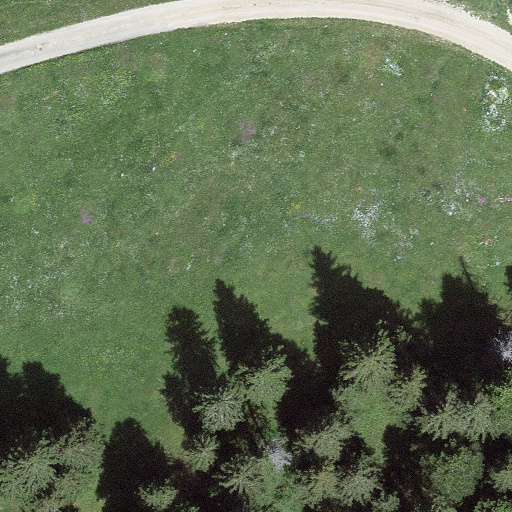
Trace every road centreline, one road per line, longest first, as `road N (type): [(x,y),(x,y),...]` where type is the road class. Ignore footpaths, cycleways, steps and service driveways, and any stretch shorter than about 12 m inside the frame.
road 1 (track): [(0,62),(152,19),(303,0)]
road 2 (track): [(307,0),(417,12),(511,51)]
